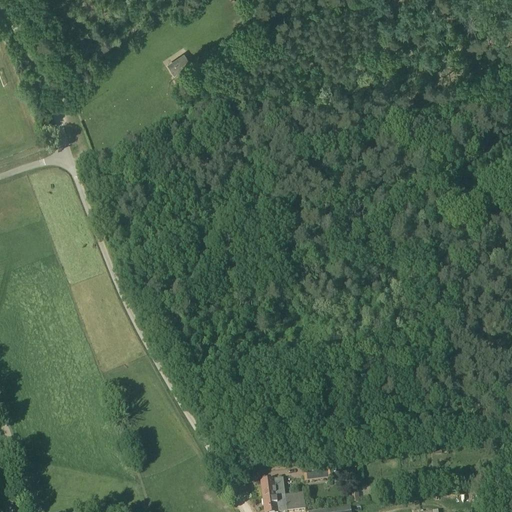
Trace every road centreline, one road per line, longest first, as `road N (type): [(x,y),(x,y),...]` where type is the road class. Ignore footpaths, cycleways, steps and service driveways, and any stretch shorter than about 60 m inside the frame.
road 1 (unclassified): [(247,511),(179,409),(111,281),(75,170),(64,159)]
road 2 (unclassified): [(64,159),(0,7)]
road 3 (track): [(276,230),(182,128)]
